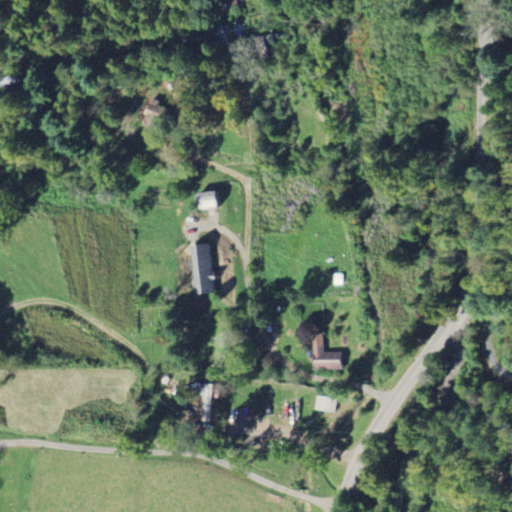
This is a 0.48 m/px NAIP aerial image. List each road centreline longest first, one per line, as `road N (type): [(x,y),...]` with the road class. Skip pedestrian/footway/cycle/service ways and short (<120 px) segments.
road 1 (tertiary): [(336,511),(377,426),(475,276),(486,0)]
road 2 (residential): [(395,401),(296,373),(268,343),(244,269),(251,142),(236,59)]
road 3 (residential): [(338,508),(206,456),(166,451),(151,428),(145,369),(129,346),(54,301),(20,305)]
road 4 (residential): [(449,323),(457,349),(445,390),(476,458),(511,479)]
road 5 (residential): [(166,451),(0,443)]
